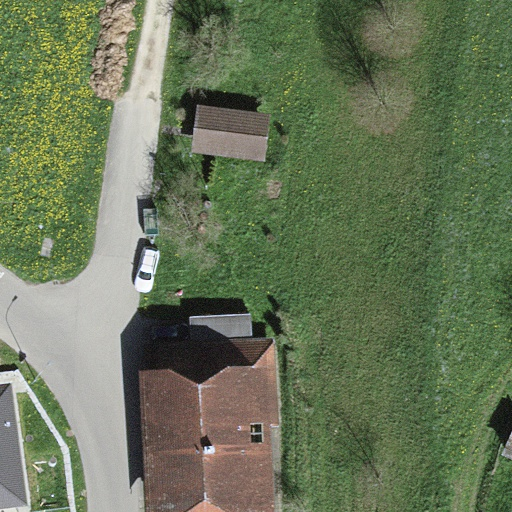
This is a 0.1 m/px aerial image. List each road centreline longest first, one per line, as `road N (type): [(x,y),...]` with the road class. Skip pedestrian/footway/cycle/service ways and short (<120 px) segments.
road 1 (track): [(69,360),(125,195),(158,0)]
road 2 (tertiary): [(0,314),(69,360),(92,408),(108,511)]
